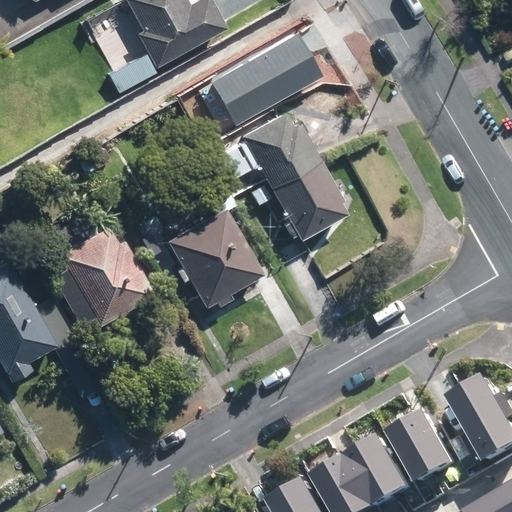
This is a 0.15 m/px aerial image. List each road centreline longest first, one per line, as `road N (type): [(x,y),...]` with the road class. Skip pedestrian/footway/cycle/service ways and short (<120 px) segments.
road 1 (residential): [(90,511),(511,268)]
road 2 (residential): [(511,220),(377,0)]
